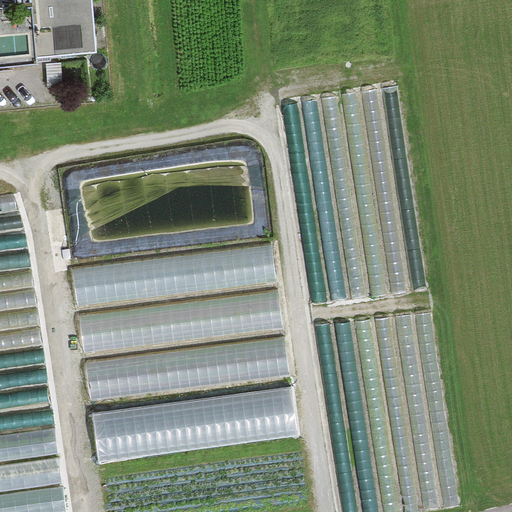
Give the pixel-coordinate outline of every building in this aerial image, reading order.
[(89,0),(0,0),(0,60),(94,53),(89,0)] [(78,307),(275,285),(271,247),(73,269),(78,307)] [(83,350),(283,334),(280,296),(80,312),(83,350)] [(91,400),(290,376),(286,338),(87,362),(91,400)] [(0,511),(68,511),(58,428),(34,431),(36,450),(4,453),(5,462),(0,462),(0,511)]
